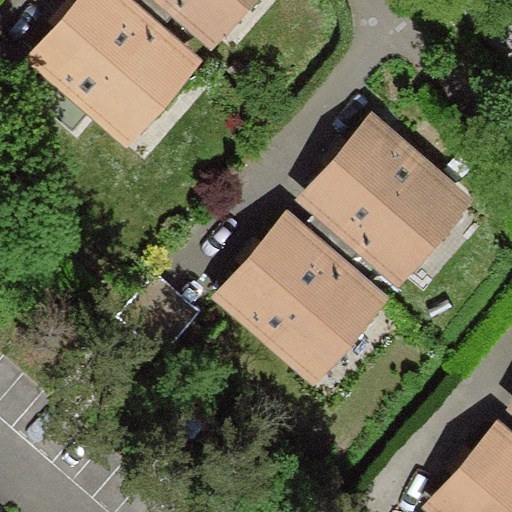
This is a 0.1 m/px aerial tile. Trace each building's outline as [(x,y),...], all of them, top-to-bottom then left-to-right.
[(158,31),(122,0),(85,0),(40,53),(51,62),(97,102),(127,128),(188,57),(158,31)] [(180,4),(176,0),(122,0),(158,31),(180,4)] [(237,0),(176,0),(180,4),(212,30),(237,0)] [(97,102),(51,62),(29,90),(74,129),(97,102)] [(460,197),(373,122),(311,193),(322,203),(367,241),(398,268),(460,197)] [(367,241),(322,203),(299,229),(344,269),(367,241)] [(344,269),(299,229),(288,220),(226,291),(237,300),(283,340),(314,366),(375,295),(344,269)] [(179,289),(157,270),(118,315),(162,354),(202,308),(179,289)] [(511,511),(511,439),(499,429),(438,499),(449,509),(452,511),(511,511)]
